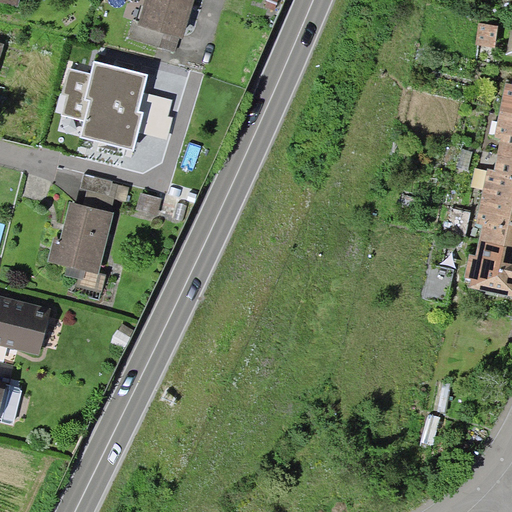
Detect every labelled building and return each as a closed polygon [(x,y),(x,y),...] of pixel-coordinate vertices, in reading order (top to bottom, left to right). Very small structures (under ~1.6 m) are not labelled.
[(11,0),(0,0),(0,6),(9,9),(11,0)] [(192,0),(143,0),(133,32),(179,46),(192,0)] [(511,250),(511,0),(510,0),(450,290),(502,301),(511,250)] [(128,75),(102,69),(90,124),(148,137),(158,93),(126,85),(128,75)] [(117,171),(88,163),(83,180),(112,188),(117,171)] [(111,218),(65,206),(49,267),(95,279),(111,218)] [(64,308),(0,295),(0,341),(55,353),(64,308)] [(28,385),(0,379),(0,418),(21,423),(28,385)]
